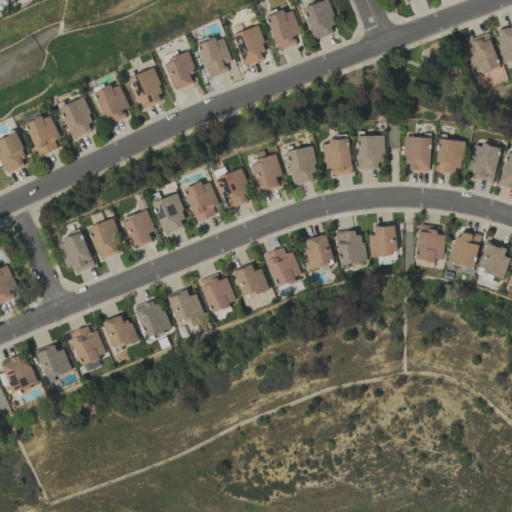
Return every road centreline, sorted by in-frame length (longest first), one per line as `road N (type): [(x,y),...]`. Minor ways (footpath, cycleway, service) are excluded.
road 1 (residential): [(0,209),(196,119),(499,0)]
road 2 (residential): [(0,336),(305,212),(408,199),(511,217)]
